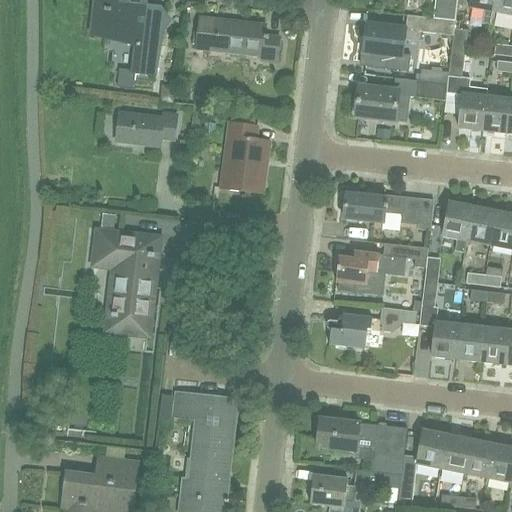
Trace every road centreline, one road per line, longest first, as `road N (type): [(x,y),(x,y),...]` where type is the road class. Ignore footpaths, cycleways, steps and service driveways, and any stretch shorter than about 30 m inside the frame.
road 1 (residential): [(13,511),(15,378),(35,187),(33,0)]
road 2 (residential): [(282,383),(199,372),(185,367),(180,350),(200,224),(299,230)]
road 3 (residential): [(511,409),(282,383)]
road 4 (residential): [(511,178),(308,155)]
road 5 (residential): [(282,383),(299,230)]
road 6 (residential): [(308,155),(324,8)]
road 7 (residential): [(268,511),(282,383)]
